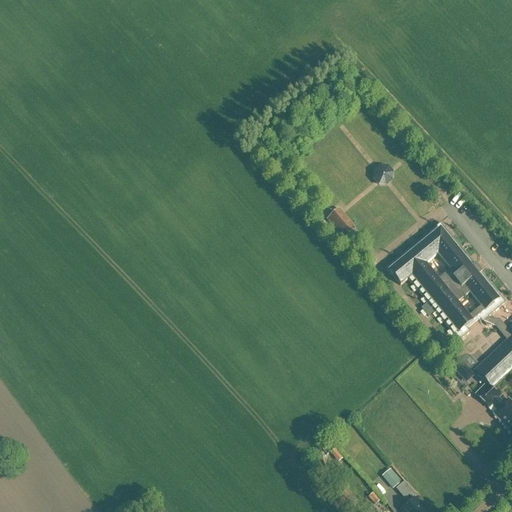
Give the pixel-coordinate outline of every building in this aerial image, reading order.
[(390,165),(373,174),(382,190),(398,181),(390,165)] [(342,240),(355,230),(340,212),(327,222),(342,240)] [(511,328),(507,332),(499,322),(490,321),(488,319),(506,305),(440,225),(385,270),(400,288),(408,281),(459,343),(470,334),(467,331),(480,321),(486,328),(495,329),(507,343),(474,373),(491,392),(511,372),(511,328)] [(464,365),(456,373),(468,385),(476,377),(464,365)] [(493,394),(485,386),(475,396),(489,410),(492,408),(497,413),(493,417),(511,435),(511,404),(509,401),(504,406),(498,400),(501,398),(495,392),(493,394)] [(349,452),(352,458),(359,454),(356,449),(349,452)] [(392,469),(383,478),(395,491),(404,483),(392,469)] [(422,511),(413,501),(400,511),(422,511)]
